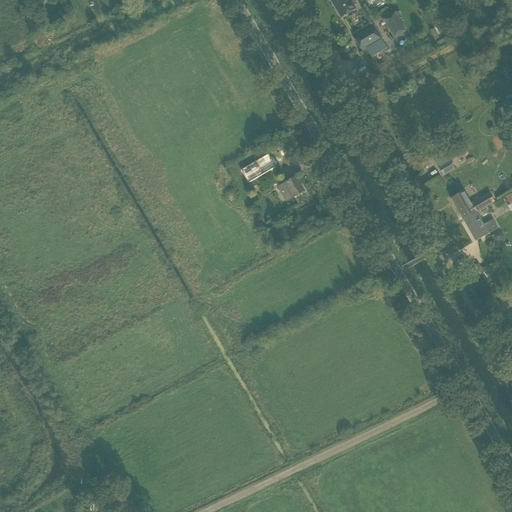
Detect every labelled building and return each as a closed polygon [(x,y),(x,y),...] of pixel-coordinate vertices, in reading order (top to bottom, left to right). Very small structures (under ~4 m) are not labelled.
[(331,0),(342,17),(355,9),(349,0),(331,0)] [(384,19),(395,37),(405,31),(395,13),(384,19)] [(374,26),(354,38),(361,50),(362,49),(366,55),(376,49),(373,43),(381,38),(380,37),(374,26)] [(430,30),(434,40),(440,37),(436,28),(430,30)] [(448,36),(437,43),(440,48),(446,44),(451,41),(448,36)] [(267,151),(239,168),(248,181),(275,165),(267,151)] [(296,153),(289,158),(292,163),(299,158),(296,153)] [(438,167),(443,176),(455,169),(447,156),(438,161),(441,165),(438,167)] [(261,179),(266,188),(275,183),(271,174),(261,179)] [(278,187),(287,201),(304,191),(296,177),(278,187)] [(253,182),(248,185),(252,192),(257,189),(253,182)] [(464,191),(451,199),(463,220),(476,213),(482,209),(486,207),(495,202),(490,193),(471,204),(464,191)] [(486,207),(482,209),(485,215),(504,204),(501,199),(487,207),(486,207)] [(463,220),(475,241),(498,228),(497,228),(492,219),(483,225),(476,213),(463,220)] [(493,233),(492,238),(494,242),(498,243),(502,241),(503,237),(501,232),(497,231),(493,233)] [(482,274),(485,279),(492,275),(486,266),(481,269),(478,264),(468,270),(474,279),(482,274)]
